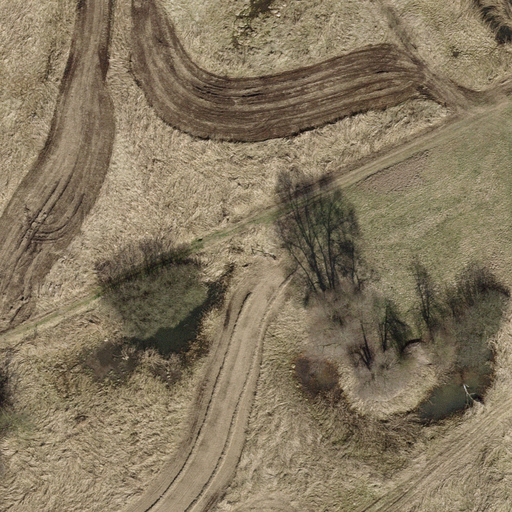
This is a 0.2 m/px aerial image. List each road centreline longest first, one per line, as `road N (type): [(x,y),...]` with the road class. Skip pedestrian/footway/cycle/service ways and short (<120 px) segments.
road 1 (track): [(0,338),(511,93)]
road 2 (track): [(480,108),(432,74),(376,0)]
